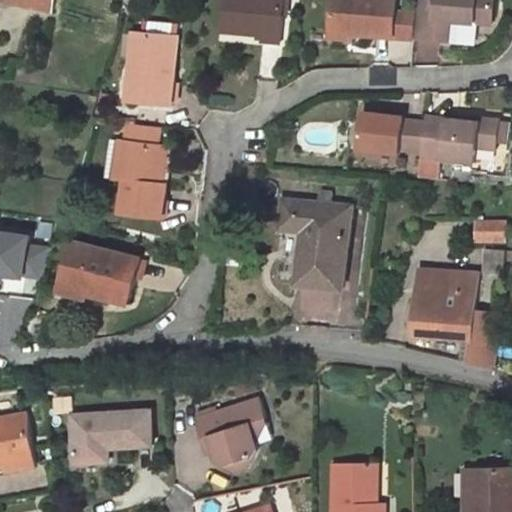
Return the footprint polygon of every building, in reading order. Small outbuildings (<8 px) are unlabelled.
[(5,0),(52,9),(53,0),(5,0)] [(285,0),(226,0),(226,27),(267,29),(266,35),(284,36),(285,0)] [(396,0),(333,0),(332,30),(353,32),(394,35),(396,8),(396,0)] [(493,13),(494,0),(417,0),(416,10),(415,37),(452,39),(454,18),(474,19),(475,12),(493,13)] [(416,10),(396,8),(394,35),(415,37),(416,10)] [(475,12),(474,19),(492,21),(493,13),(475,12)] [(174,104),(178,35),(145,32),(143,61),(135,60),(132,101),(174,104)] [(145,32),(137,32),(135,60),(143,61),(145,32)] [(378,62),(413,61),(413,39),(378,39),(378,62)] [(406,117),(367,113),(364,149),(403,153),(403,149),(424,151),(427,122),(406,120),(406,117)] [(498,142),(501,119),(483,117),(483,122),(428,116),(427,122),(424,151),(423,155),(480,161),(481,147),(482,140),(498,142)] [(125,212),(166,217),(169,183),(166,182),(158,182),(161,143),(124,140),(119,175),(128,177),(125,212)] [(498,149),(498,142),(482,140),(481,147),(498,149)] [(158,182),(166,182),(169,144),(161,143),(158,182)] [(352,205),(285,198),(282,227),(305,230),(300,284),(345,288),(352,205)] [(478,241),(507,241),(508,220),(478,220),(478,241)] [(0,284),(2,285),(2,278),(21,280),(21,275),(45,281),(50,246),(28,242),(28,235),(0,230),(0,284)] [(143,259),(76,244),(67,282),(94,288),(94,293),(134,301),(143,259)] [(487,250),(485,274),(504,276),(506,252),(487,250)] [(478,303),(481,273),(422,268),(416,334),(473,338),(471,362),(495,366),(502,305),(478,303)] [(94,288),(67,282),(64,293),(92,299),(94,293),(94,288)] [(30,332),(47,337),(52,318),(35,314),(30,332)] [(255,442),(248,421),(264,415),(256,393),(195,414),(202,435),(210,433),(218,458),(226,463),(249,456),(255,442)] [(152,406),(77,412),(81,460),(115,458),(114,445),(155,441),(152,406)] [(0,464),(1,465),(0,460),(0,456),(30,452),(24,413),(0,416),(0,464)] [(248,421),(255,442),(260,429),(265,417),(264,415),(248,421)] [(1,469),(32,465),(30,452),(0,456),(0,460),(1,465),(1,469)] [(234,467),(249,463),(249,456),(226,463),(234,467)] [(371,462),(336,461),(336,511),(385,511),(386,501),(379,501),(371,501),(371,462)] [(379,501),(378,462),(371,462),(371,501),(379,501)] [(511,511),(511,468),(475,469),(475,511),(511,511)] [(466,469),(466,511),(475,511),(475,469),(466,469)] [(275,511),(272,502),(244,511),(275,511)]
